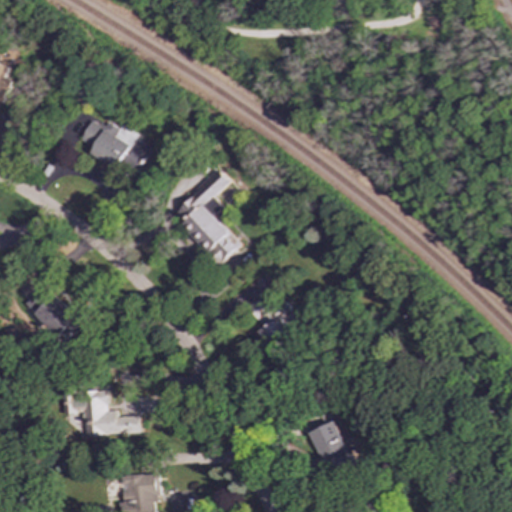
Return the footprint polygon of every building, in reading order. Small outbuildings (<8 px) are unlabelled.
[(0,101),(6,104),(14,81),(7,78),(11,67),(0,63),(0,101)] [(152,147),(137,140),(134,145),(119,136),(123,129),(110,122),(107,128),(92,120),(79,145),(120,167),(123,162),(140,171),(152,147)] [(242,245),(215,215),(224,207),(215,197),(231,182),(220,170),(173,212),(220,264),(242,245)] [(26,305),(65,346),(86,326),(55,295),(50,299),(41,290),(26,305)] [(290,336),(285,330),(297,322),(284,302),(275,307),(267,294),(247,307),(262,329),(259,331),(270,349),(290,336)] [(143,433),(142,416),(119,417),(119,410),(111,411),(110,390),(64,392),(65,416),(86,415),(87,436),(143,433)] [(311,432),(329,475),(360,462),(353,446),(348,448),(337,421),(311,432)] [(123,477),(125,503),(120,503),(120,511),(159,511),(158,475),(123,477)]
